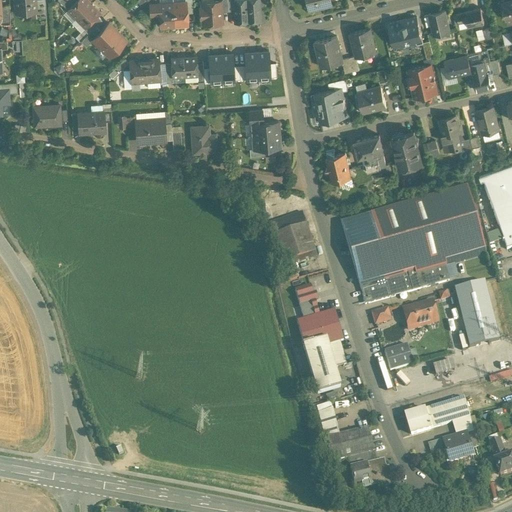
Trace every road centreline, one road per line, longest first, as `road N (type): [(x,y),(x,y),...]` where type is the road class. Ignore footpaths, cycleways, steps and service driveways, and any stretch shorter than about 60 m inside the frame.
road 1 (residential): [(416,486),(312,185)]
road 2 (residential): [(0,132),(312,185)]
road 3 (residential): [(511,91),(304,139)]
road 4 (residential): [(112,0),(157,40),(287,31)]
road 5 (residential): [(60,389),(47,329),(0,242)]
road 6 (secondary): [(86,484),(234,511)]
road 7 (residential): [(409,0),(287,31)]
